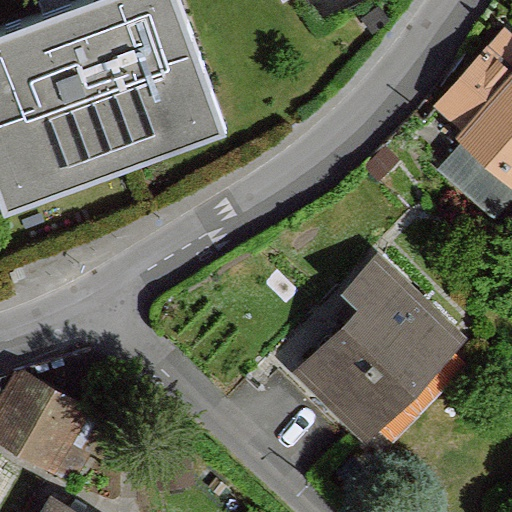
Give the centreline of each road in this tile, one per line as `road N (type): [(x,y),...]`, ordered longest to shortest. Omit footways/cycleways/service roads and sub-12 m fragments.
road 1 (residential): [(100,306),(335,152),(396,92),(465,0)]
road 2 (residential): [(317,511),(100,306)]
